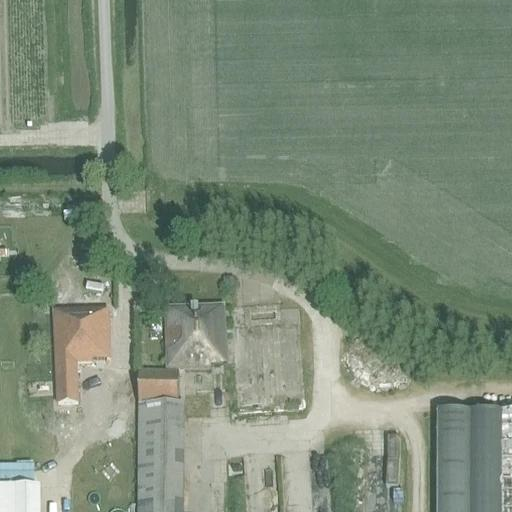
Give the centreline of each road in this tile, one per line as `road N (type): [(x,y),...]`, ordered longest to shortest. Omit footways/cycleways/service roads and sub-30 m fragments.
road 1 (unknown): [(138,255),(125,370),(61,479)]
road 2 (unclassified): [(106,139),(103,0)]
